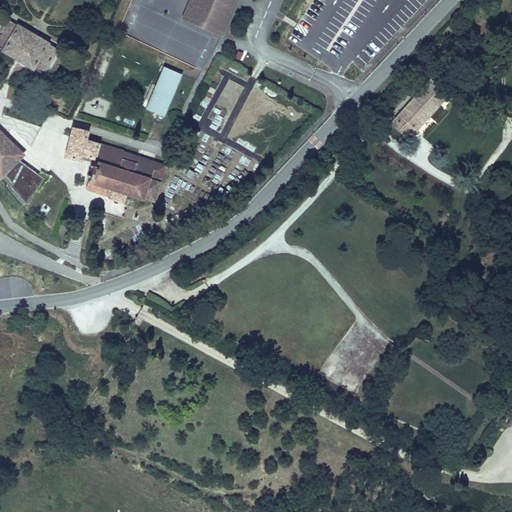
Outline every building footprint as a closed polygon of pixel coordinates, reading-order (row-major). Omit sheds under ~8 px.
[(203,19),(211,24),(220,0),(189,0),(183,15),(201,24),(203,19)] [(220,0),(211,24),(221,28),(233,0),(220,0)] [(0,51),(43,78),(58,51),(7,21),(0,33),(0,51)] [(163,115),(181,72),(163,65),(145,108),(163,115)] [(390,124),(410,141),(450,92),(431,76),(390,124)] [(12,100),(19,91),(11,86),(5,96),(12,100)] [(70,129),(69,137),(68,144),(66,155),(79,158),(79,155),(97,160),(101,146),(85,142),(87,133),(70,129)] [(8,169),(16,161),(21,155),(0,135),(0,176),(12,189),(15,185),(12,183),(17,177),(8,169)] [(101,146),(97,160),(88,189),(97,192),(110,196),(109,200),(125,204),(127,197),(144,202),(145,197),(158,200),(167,164),(101,146)] [(45,181),(16,161),(8,169),(17,177),(12,183),(15,185),(12,189),(23,203),(45,181)] [(443,211),(438,224),(453,229),(458,216),(443,211)]
